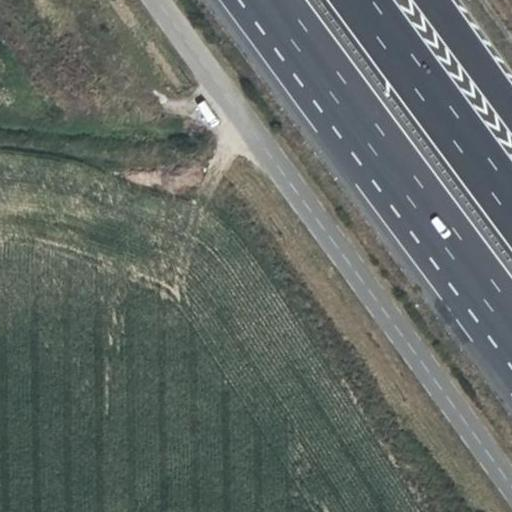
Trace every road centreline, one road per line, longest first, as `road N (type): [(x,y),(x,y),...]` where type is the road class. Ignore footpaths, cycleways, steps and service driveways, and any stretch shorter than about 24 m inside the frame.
road 1 (unclassified): [(511,485),(157,0)]
road 2 (motorway): [(272,0),(511,322)]
road 3 (motorway): [(511,204),(359,0)]
road 4 (motorway): [(511,107),(434,0)]
